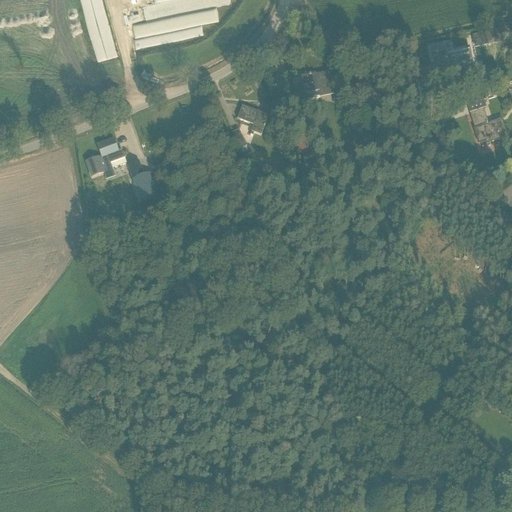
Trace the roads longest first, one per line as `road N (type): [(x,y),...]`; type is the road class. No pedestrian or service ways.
road 1 (track): [(0,368),(144,485),(210,507),(290,511)]
road 2 (unclassified): [(0,154),(219,75),(250,57),(293,7)]
road 3 (unclassified): [(511,236),(334,50)]
road 4 (residential): [(334,50),(511,20)]
